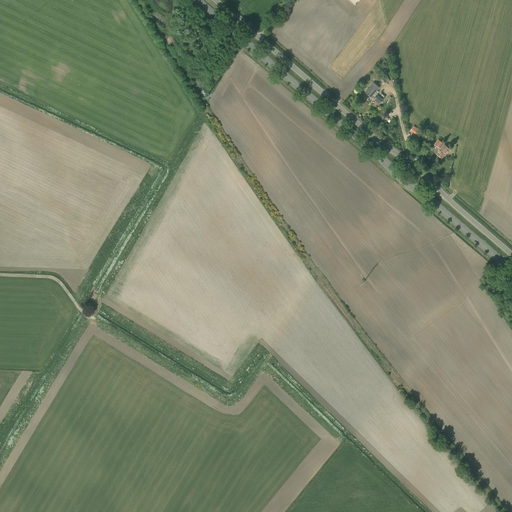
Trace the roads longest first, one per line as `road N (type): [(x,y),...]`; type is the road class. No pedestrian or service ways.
road 1 (primary): [(511,272),(194,0)]
road 2 (unclassified): [(511,254),(213,0)]
